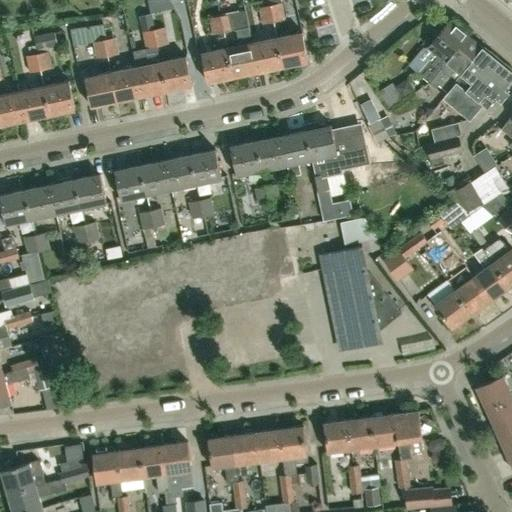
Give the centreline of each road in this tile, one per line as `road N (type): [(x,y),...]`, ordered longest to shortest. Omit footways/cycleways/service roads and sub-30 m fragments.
road 1 (residential): [(0,157),(282,96),(413,0)]
road 2 (residential): [(0,430),(438,369)]
road 3 (residential): [(500,511),(438,369)]
